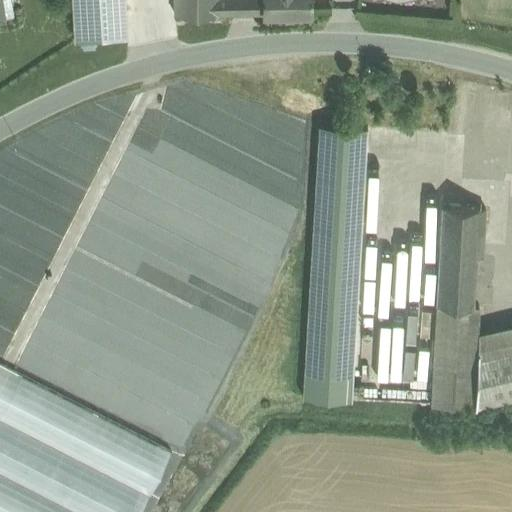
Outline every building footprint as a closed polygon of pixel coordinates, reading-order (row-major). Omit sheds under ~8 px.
[(0,0),(0,18),(11,17),(9,0),(0,0)] [(125,0),(72,0),(74,36),(127,33),(125,0)] [(174,0),(174,12),(217,11),(217,0),(174,0)] [(217,0),(217,11),(236,11),(235,0),(217,0)] [(235,0),(236,11),(262,11),(262,0),(235,0)] [(262,0),(262,11),(311,10),(310,0),(262,0)] [(511,0),(482,0),(481,11),(511,14),(511,0)] [(367,125),(318,122),(302,394),(351,397),(367,125)] [(511,321),(477,330),(478,302),(472,302),(475,254),(482,254),(484,206),(478,205),(442,202),(431,401),(472,403),(511,394),(511,321)] [(183,337),(154,307),(164,306),(166,300),(177,312),(204,286),(201,285),(210,276),(154,258),(211,254),(208,215),(195,216),(197,240),(188,231),(180,228),(189,219),(177,206),(80,212),(40,337),(40,338),(53,337),(58,321),(59,332),(72,331),(73,354),(124,351),(125,365),(143,364),(142,356),(155,360),(153,328),(183,337)] [(0,321),(11,327),(18,327),(40,281),(50,258),(51,260),(64,232),(54,227),(59,216),(46,210),(0,210),(0,321)] [(138,511),(170,450),(0,362),(0,511),(138,511)] [(72,368),(64,379),(76,387),(83,376),(72,368)]
